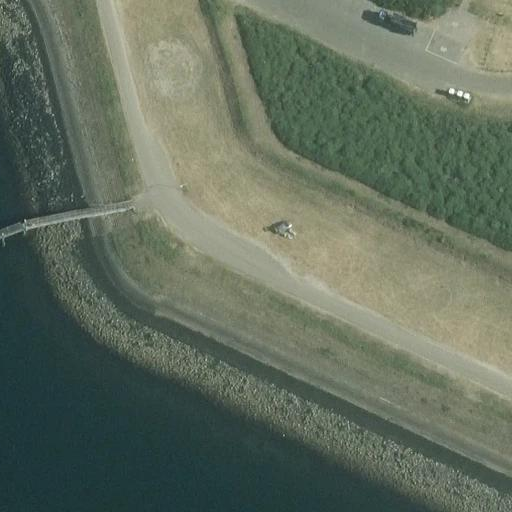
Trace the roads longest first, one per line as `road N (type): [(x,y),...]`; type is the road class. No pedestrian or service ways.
road 1 (unclassified): [(102,0),(143,153),(172,214),(288,284),(511,392)]
road 2 (unclassified): [(511,85),(470,83),(412,60),(300,0)]
